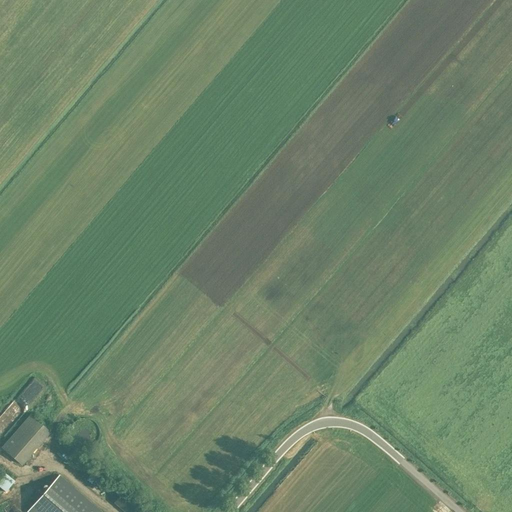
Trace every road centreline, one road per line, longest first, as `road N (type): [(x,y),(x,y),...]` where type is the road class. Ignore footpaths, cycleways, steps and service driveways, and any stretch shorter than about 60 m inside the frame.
road 1 (unclassified): [(456,511),(363,430),(325,420)]
road 2 (unclassified): [(227,511),(294,434),(325,420)]
